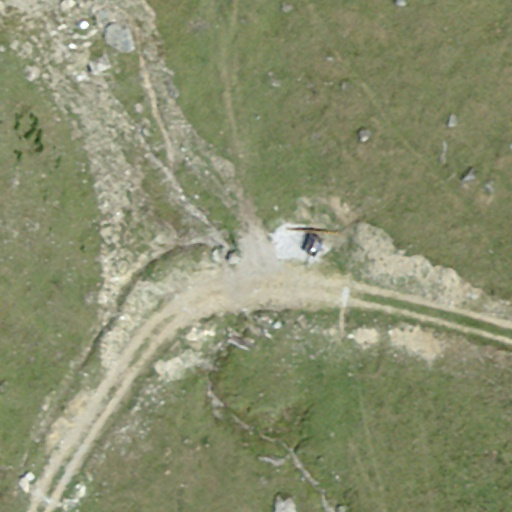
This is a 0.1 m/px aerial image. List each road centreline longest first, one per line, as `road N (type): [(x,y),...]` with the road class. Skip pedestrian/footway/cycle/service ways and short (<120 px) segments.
road 1 (track): [(49,511),(110,409),(251,269)]
road 2 (track): [(251,269),(511,336)]
